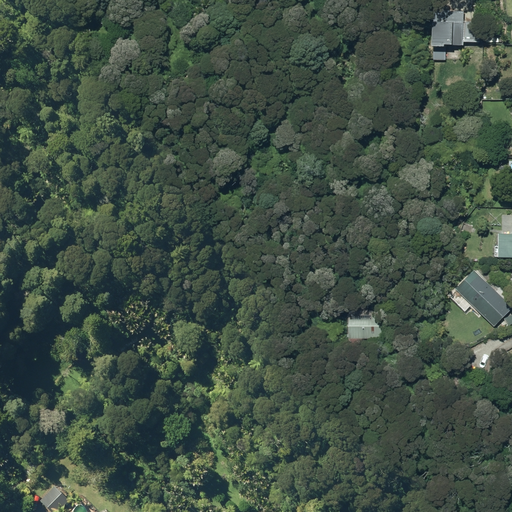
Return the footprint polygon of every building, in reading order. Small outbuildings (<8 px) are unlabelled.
[(496,83),(498,91),(511,89),(509,81),(496,83)] [(511,259),(511,235),(497,236),(496,259),(511,259)] [(452,292),(492,329),(511,309),(471,272),(452,292)] [(344,348),(358,348),(358,342),(380,341),(379,313),(346,314),(346,320),(343,320),(344,348)] [(32,476),(42,463),(33,457),(24,470),(32,476)] [(42,501),(53,511),(61,511),(71,501),(56,487),(42,501)]
